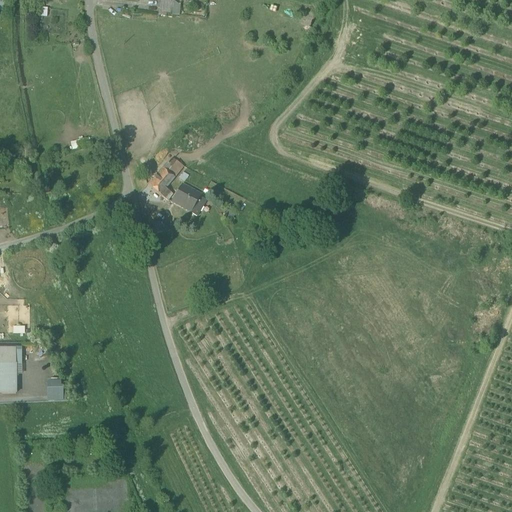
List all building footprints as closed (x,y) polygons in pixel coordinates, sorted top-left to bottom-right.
[(181,15),(181,2),(160,2),(160,14),(181,15)] [(172,158),(162,170),(172,178),(174,180),(184,168),(172,158)] [(163,189),(172,178),(162,170),(147,186),(158,195),(163,189)] [(171,203),(190,215),(191,214),(200,198),(201,196),(184,186),(185,184),(182,183),(171,203)] [(167,192),(163,189),(158,195),(162,199),(166,201),(170,196),(166,193),(167,192)] [(200,198),(191,214),(197,218),(207,201),(200,198)] [(161,222),(150,224),(152,234),(163,231),(161,222)] [(0,365),(15,365),(15,349),(0,349),(0,365)] [(0,374),(15,374),(15,365),(0,365),(0,374)] [(0,394),(15,394),(15,374),(0,374),(0,394)] [(58,383),(47,384),(48,402),(62,401),(61,389),(59,389),(58,383)] [(63,483),(64,511),(127,511),(127,503),(133,503),(133,499),(126,499),(125,480),(63,483)]
